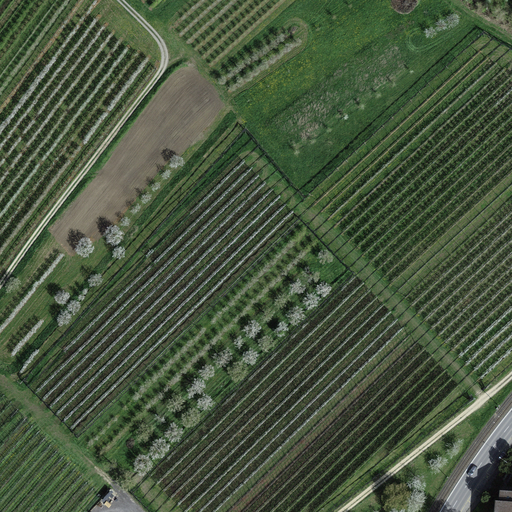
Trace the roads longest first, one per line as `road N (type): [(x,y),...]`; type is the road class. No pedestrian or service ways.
road 1 (track): [(0,284),(164,64),(159,40),(118,0)]
road 2 (track): [(511,375),(343,511)]
